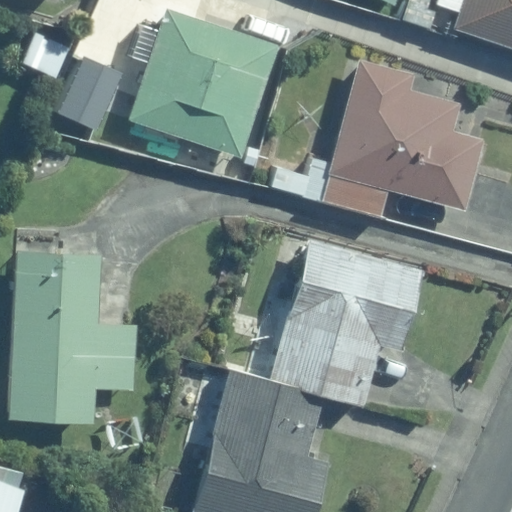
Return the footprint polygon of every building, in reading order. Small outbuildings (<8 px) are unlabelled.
[(367,0),(393,10),(397,0),(367,0)] [(511,0),(467,0),(457,31),(511,49),(511,0)] [(268,50),(164,14),(128,118),(232,154),(268,50)] [(67,50),(29,34),(16,64),(54,80),(67,50)] [(405,74),(358,63),(332,173),(459,203),(472,150),(442,143),(449,112),(399,101),(405,74)] [(415,277),(307,245),(267,379),(360,407),(378,344),(394,349),(415,277)] [(91,254),(9,253),(8,421),(85,421),(86,388),(130,389),(130,329),(91,329),(91,254)] [(310,405),(226,376),(184,499),(222,511),(312,511),(326,472),(292,460),(310,405)] [(0,511),(9,511),(20,479),(0,472),(0,511)]
